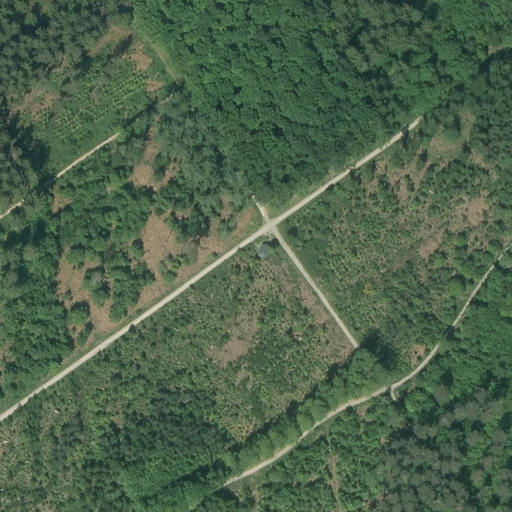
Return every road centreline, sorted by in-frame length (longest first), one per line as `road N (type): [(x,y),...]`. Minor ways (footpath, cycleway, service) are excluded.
road 1 (track): [(511,57),(0,420)]
road 2 (track): [(386,391),(180,84)]
road 3 (track): [(183,511),(285,451),(317,422),(386,391)]
road 4 (track): [(180,84),(0,206)]
road 5 (track): [(386,391),(421,367),(511,244)]
road 6 (track): [(180,84),(303,0)]
